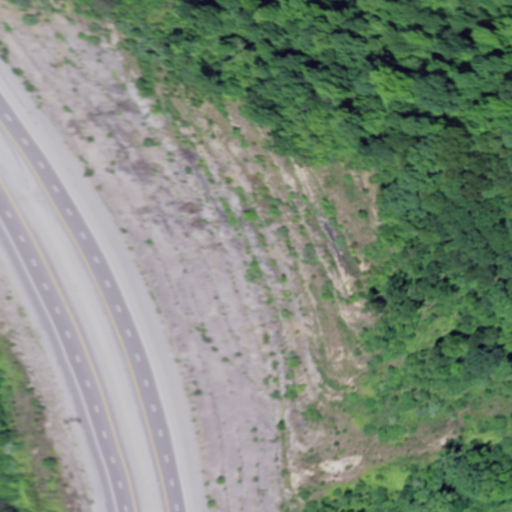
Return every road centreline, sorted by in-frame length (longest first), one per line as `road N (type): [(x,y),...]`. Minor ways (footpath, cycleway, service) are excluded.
road 1 (trunk): [(147,511),(85,320),(0,131)]
road 2 (trunk): [(0,229),(56,362),(103,511)]
